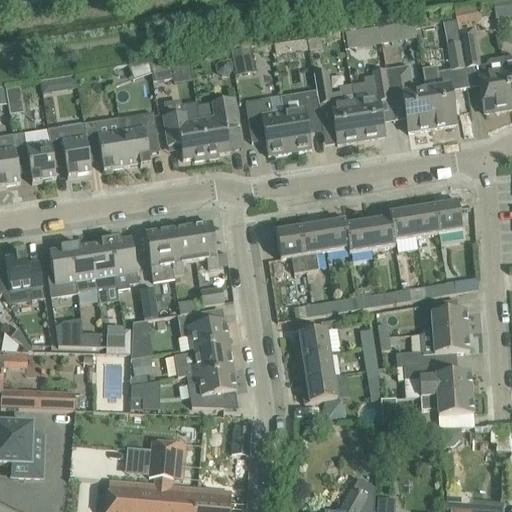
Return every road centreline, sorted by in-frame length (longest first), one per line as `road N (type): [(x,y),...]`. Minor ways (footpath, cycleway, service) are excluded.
road 1 (residential): [(265,511),(269,438),(234,196)]
road 2 (residential): [(502,432),(484,155)]
road 3 (residential): [(484,155),(234,196)]
road 4 (residential): [(234,196),(211,192),(0,224)]
